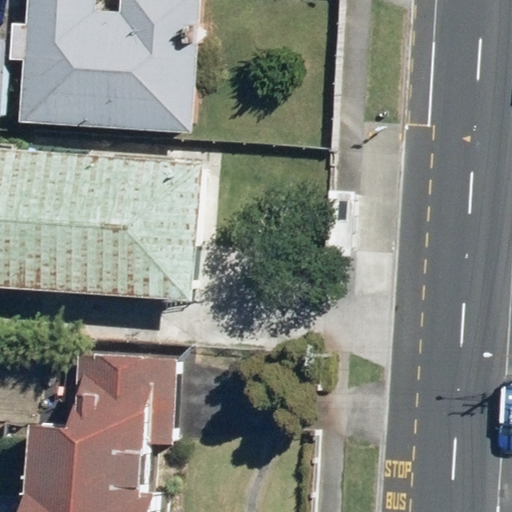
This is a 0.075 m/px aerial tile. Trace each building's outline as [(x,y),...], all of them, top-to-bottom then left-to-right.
[(43,0),(42,22),(26,21),(24,58),(40,59),(37,121),(209,131),(216,0),(135,0),(135,11),(110,9),(110,0),(43,0)] [(16,38),(0,37),(0,115),(13,117),(16,38)] [(0,284),(224,297),(231,156),(0,143),(0,284)] [(94,421),(55,419),(51,511),(181,511),(183,488),(169,487),(171,445),(191,446),(195,359),(110,355),(109,371),(96,371),(94,421)] [(0,359),(0,423),(43,425),(45,362),(0,359)]
